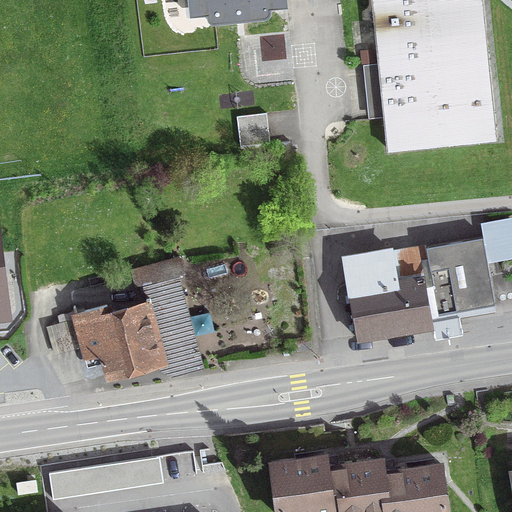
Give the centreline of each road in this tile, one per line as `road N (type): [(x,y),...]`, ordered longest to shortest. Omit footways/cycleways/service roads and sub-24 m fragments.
road 1 (primary): [(0,438),(511,359)]
road 2 (unknown): [(357,386),(327,217)]
